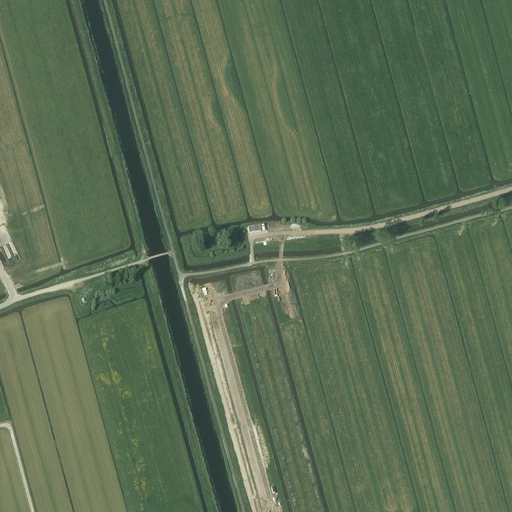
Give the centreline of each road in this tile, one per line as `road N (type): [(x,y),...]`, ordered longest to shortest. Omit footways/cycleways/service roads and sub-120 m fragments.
road 1 (unclassified): [(252,263),(250,237),(385,225),(511,188)]
road 2 (track): [(72,0),(145,260)]
road 3 (track): [(145,260),(211,511)]
